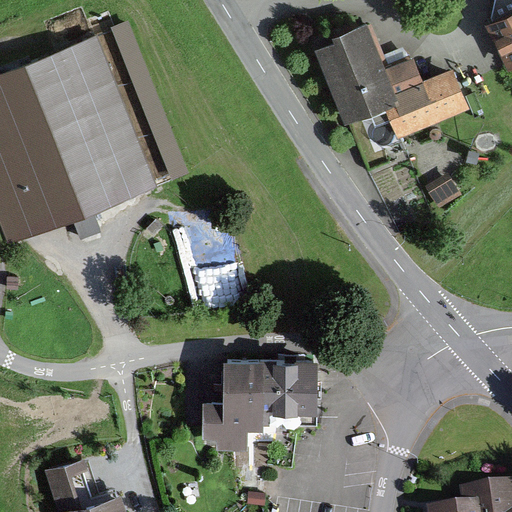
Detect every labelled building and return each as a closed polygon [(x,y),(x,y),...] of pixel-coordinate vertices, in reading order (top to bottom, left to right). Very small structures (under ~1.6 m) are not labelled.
[(511,0),(476,15),(494,57),(511,49),(511,0)] [(123,8),(0,65),(0,200),(20,243),(196,161),(123,8)] [(460,103),(441,58),(414,71),(403,45),(375,58),(353,10),(319,22),(321,30),(303,36),(335,113),(373,95),(389,128),(460,103)] [(437,203),(462,195),(456,176),(431,184),(437,203)] [(0,222),(0,259),(14,253),(0,222)] [(366,318),(353,315),(350,327),(363,331),(366,318)] [(269,359),(206,359),(206,376),(218,376),(218,402),(188,401),(188,428),(204,428),(203,441),(241,442),(241,426),(261,426),(261,402),(279,403),(301,403),(302,360),(283,360),(269,359)] [(86,459),(44,472),(56,511),(125,511),(122,497),(99,504),(86,459)] [(508,511),(504,475),(451,481),(453,497),(414,502),(415,511),(508,511)]
